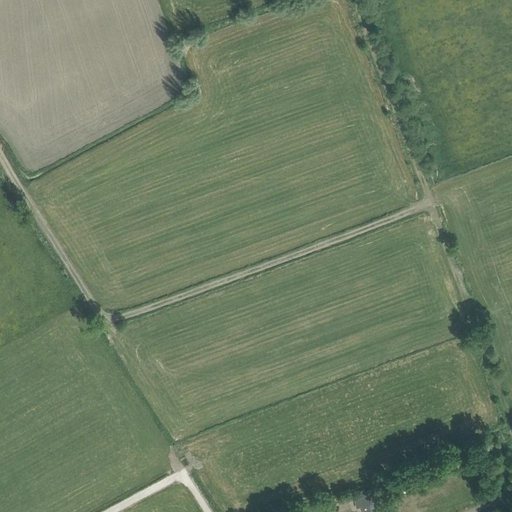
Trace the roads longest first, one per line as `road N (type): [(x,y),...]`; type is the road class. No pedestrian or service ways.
road 1 (track): [(429,204),(114,319),(102,316),(82,288),(0,157)]
road 2 (track): [(355,0),(511,424)]
